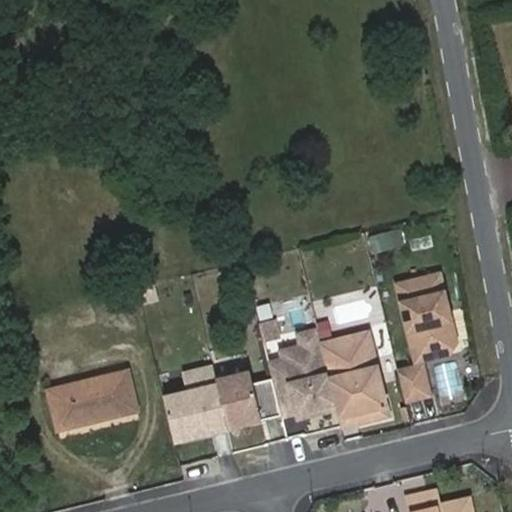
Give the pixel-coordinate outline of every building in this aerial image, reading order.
[(367,233),(370,251),(401,245),(397,227),(367,233)] [(439,275),(397,286),(415,361),(446,354),(454,345),(439,275)] [(278,318),(259,318),(258,338),(277,338),(278,318)] [(166,398),(176,437),(332,398),(338,424),(390,411),(368,324),(320,336),(316,324),(293,330),(299,351),(265,360),(269,376),(250,381),(248,370),(213,379),(210,366),(185,372),(190,391),(166,398)] [(421,361),(393,367),(401,403),(429,397),(421,361)] [(47,390),(57,429),(137,410),(127,371),(47,390)] [(472,511),(470,501),(439,507),(435,493),(408,499),(410,511),(472,511)]
